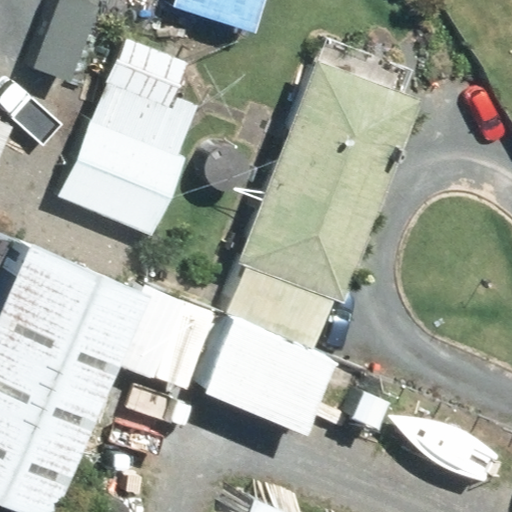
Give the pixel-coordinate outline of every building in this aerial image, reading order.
[(44,194),(137,232),(169,152),(161,149),(181,101),(157,91),(171,58),(110,33),(102,52),(91,47),(81,73),(91,78),(44,194)] [(322,296),(396,93),(291,56),(218,255),(226,259),(207,313),(296,344),(315,294),(322,296)] [(15,229),(0,263),(0,493),(38,509),(135,279),(15,229)] [(137,374),(166,297),(139,286),(110,363),(137,374)] [(214,316),(186,386),(289,428),(318,358),(214,316)] [(357,425),(370,396),(345,385),(331,413),(357,425)] [(410,403),(382,422),(425,489),(454,470),(410,403)] [(228,511),(315,511),(243,481),(228,511)]
